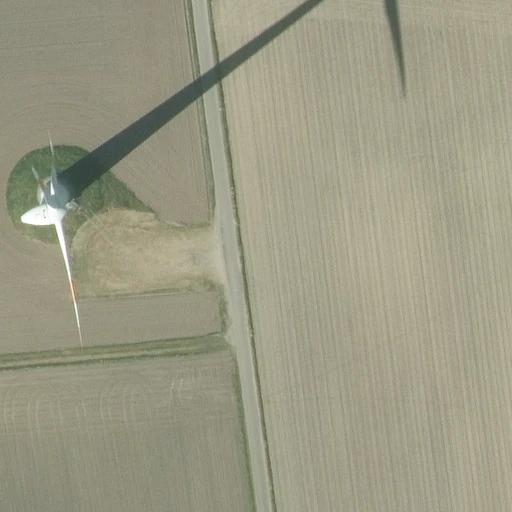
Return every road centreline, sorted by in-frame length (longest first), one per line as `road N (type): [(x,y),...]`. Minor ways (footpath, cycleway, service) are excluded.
road 1 (unclassified): [(270,511),(206,0)]
road 2 (track): [(235,231),(104,215)]
